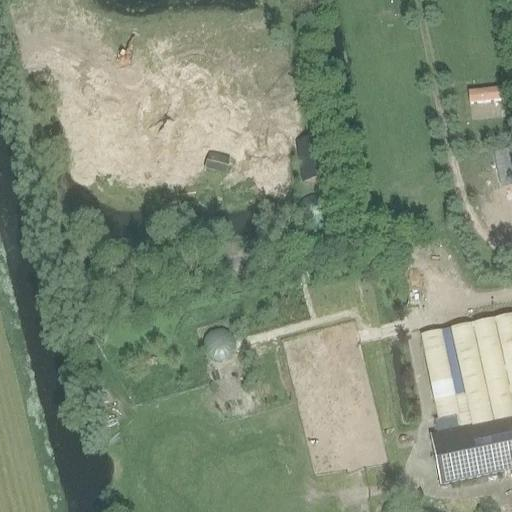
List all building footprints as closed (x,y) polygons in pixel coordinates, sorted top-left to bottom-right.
[(471,104),(507,100),(505,86),(469,90),(471,104)] [(318,141),(296,144),(303,184),(325,180),(318,141)] [(111,296),(126,295),(126,270),(111,270),(111,296)] [(468,412),(472,427),(511,418),(511,314),(449,329),(461,380),(452,382),(441,332),(420,337),(433,403),(444,400),(448,416),(468,412)] [(511,428),(510,420),(457,431),(454,418),(433,422),(436,436),(429,437),(440,487),(511,471),(511,428)]
